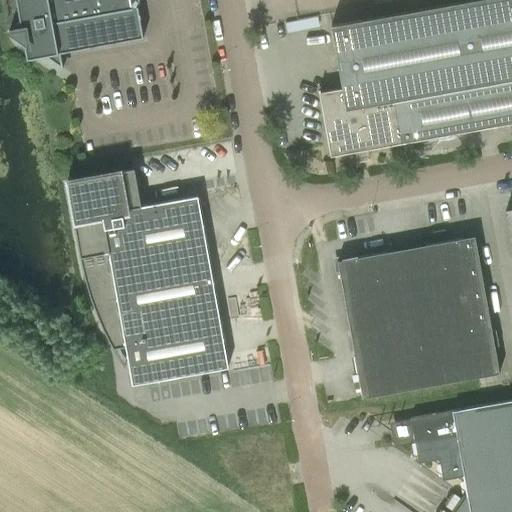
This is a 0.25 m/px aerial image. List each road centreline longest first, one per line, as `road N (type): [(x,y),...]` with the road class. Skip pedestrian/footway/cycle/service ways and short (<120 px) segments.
road 1 (unclassified): [(321,503),(265,210)]
road 2 (unclassified): [(265,210),(511,163)]
road 3 (unclassified): [(265,210),(225,0)]
road 4 (motorway): [(85,511),(0,358)]
